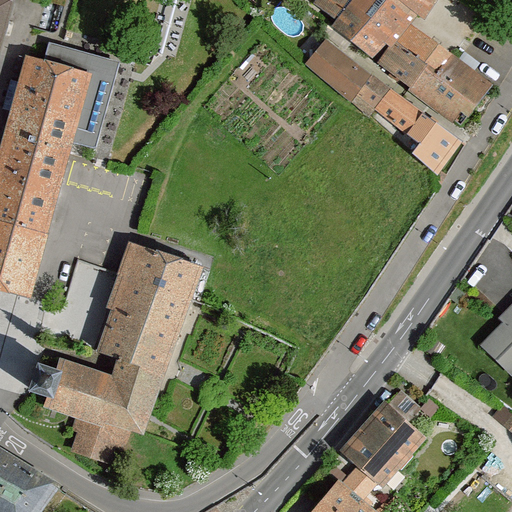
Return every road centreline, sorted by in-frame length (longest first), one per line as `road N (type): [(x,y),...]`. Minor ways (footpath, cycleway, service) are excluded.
road 1 (tertiary): [(511,179),(354,401)]
road 2 (residential): [(354,401),(332,383),(258,465),(169,511)]
road 3 (residential): [(139,511),(90,494),(0,426)]
road 4 (tertiary): [(256,511),(354,401)]
